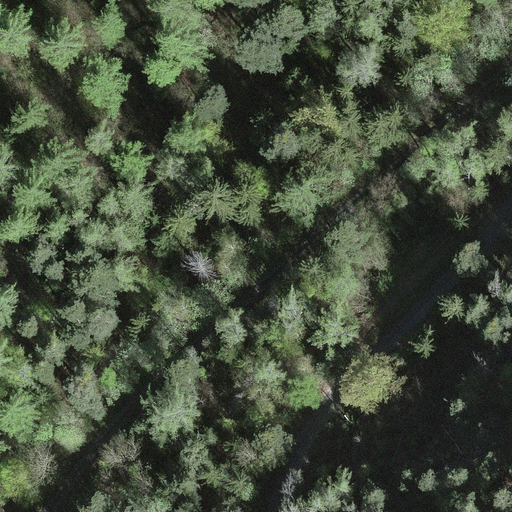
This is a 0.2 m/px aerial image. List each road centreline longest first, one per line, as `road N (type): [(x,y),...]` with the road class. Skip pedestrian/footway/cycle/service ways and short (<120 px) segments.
road 1 (track): [(45,511),(167,369),(511,63)]
road 2 (unclassified): [(273,511),(323,410),(511,208)]
